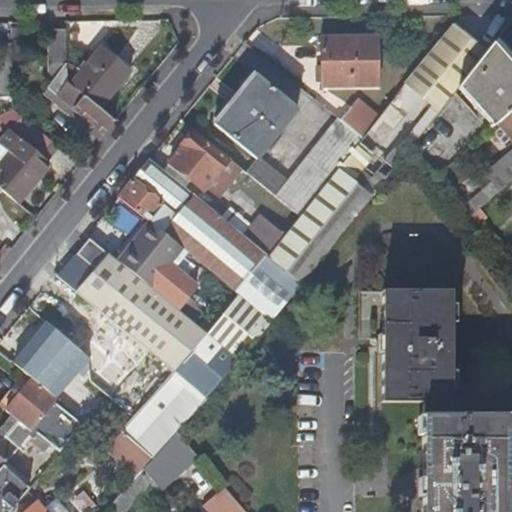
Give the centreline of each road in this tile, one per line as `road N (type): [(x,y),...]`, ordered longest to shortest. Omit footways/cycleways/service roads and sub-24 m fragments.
road 1 (residential): [(0,302),(239,0)]
road 2 (residential): [(239,0),(0,3)]
